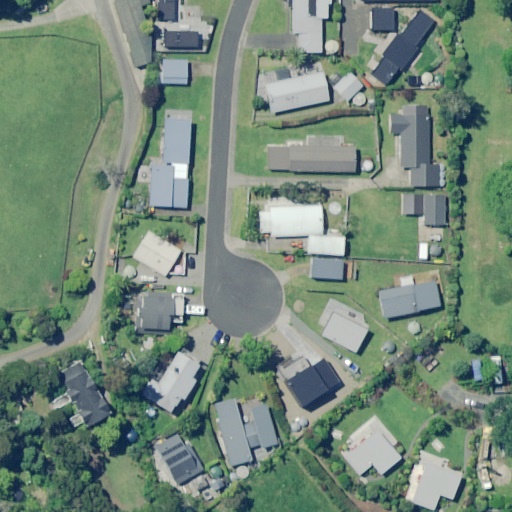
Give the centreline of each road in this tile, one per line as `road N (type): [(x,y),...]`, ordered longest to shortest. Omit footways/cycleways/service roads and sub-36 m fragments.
road 1 (unclassified): [(99,0),(132,110),(92,304),(70,335),(0,362)]
road 2 (residential): [(246,304),(223,272),(215,238),(222,92),(245,0)]
